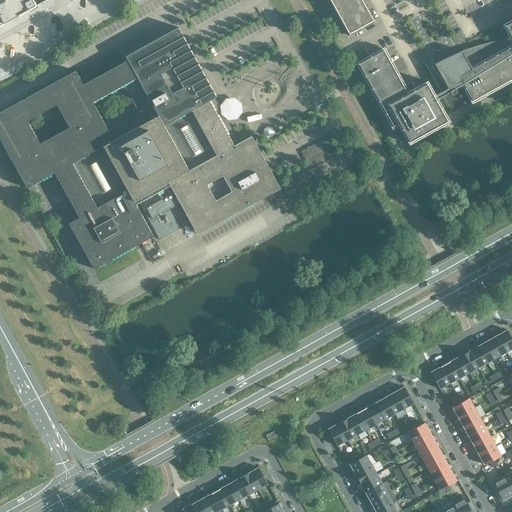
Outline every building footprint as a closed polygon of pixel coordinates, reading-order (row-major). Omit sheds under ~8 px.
[(0,0),(0,26),(12,20),(13,21),(18,18),(17,16),(29,10),(30,11),(38,7),(37,6),(33,0),(0,0)] [(329,0),(349,36),(376,22),(363,0),(329,0)] [(441,93),(444,99),(452,113),(511,80),(511,21),(505,26),(511,38),(507,41),(506,39),(491,42),(476,46),(462,51),(452,56),(452,55),(451,55),(451,54),(450,54),(449,54),(448,54),(447,55),(446,56),(445,57),(445,58),(446,59),(435,64),(448,88),(444,91),(441,93)] [(78,72),(0,109),(0,134),(26,188),(57,172),(79,218),(71,222),(93,267),(156,237),(158,239),(189,224),(193,233),(281,191),(254,134),(234,144),(219,112),(222,110),(182,26),(126,53),(129,60),(83,82),(78,72)] [(400,124),(410,143),(449,122),(438,102),(435,96),(427,83),(426,83),(414,90),(411,84),(405,87),(384,49),(358,64),(393,128),(400,124)] [(435,96),(438,102),(444,99),(441,93),(435,96)] [(241,117),(240,97),(222,98),(223,118),(241,117)] [(336,157),(326,138),(303,150),(313,169),(336,157)] [(511,348),(511,338),(507,330),(497,336),(506,352),(511,348)] [(506,352),(497,336),(488,341),(497,357),(506,352)] [(497,357),(488,341),(478,346),(488,362),(497,357)] [(488,362),(478,346),(469,351),(478,368),(488,362)] [(478,368),(469,351),(460,356),(469,373),(478,368)] [(469,373),(460,356),(450,362),(451,363),(459,378),(469,373)] [(441,368),(450,383),(459,378),(451,363),(450,362),(441,367),(441,368)] [(441,368),(441,367),(431,372),(440,389),(450,383),(441,368)] [(414,403),(405,387),(395,392),(404,409),(414,403)] [(404,409),(395,392),(385,398),(394,414),(404,409)] [(394,414),(385,398),(376,403),(385,419),(394,414)] [(475,408),(469,398),(453,407),(458,417),(475,408)] [(385,419),(376,403),(366,408),(367,409),(375,425),(385,419)] [(480,405),(475,408),(480,417),(485,415),(480,405)] [(357,413),(357,414),(366,430),(375,425),(367,409),(366,408),(357,413)] [(480,417),(475,408),(458,417),(463,427),(480,417)] [(404,409),(394,414),(397,420),(407,414),(404,409)] [(357,414),(357,413),(347,418),(357,435),(366,430),(357,414)] [(485,427),(480,417),(463,427),(469,436),(485,427)] [(357,435),(347,418),(338,424),(347,440),(357,435)] [(430,433),(424,423),(408,432),(413,442),(430,433)] [(347,440),(338,424),(328,429),(337,446),(347,440)] [(474,445),(490,436),(485,427),(469,436),(474,445)] [(274,431),(266,435),(269,441),(276,437),(277,436),(277,435),(276,434),(274,431)] [(435,442),(430,433),(413,442),(419,451),(435,442)] [(496,433),(490,436),(496,446),(501,443),(500,441),(501,441),(498,435),(497,435),(496,433)] [(357,435),(347,440),(350,445),(359,440),(357,435)] [(496,446),(490,436),(474,445),(479,455),(496,446)] [(440,452),(435,442),(419,451),(424,461),(440,452)] [(496,447),(501,456),(506,453),(501,444),(496,447)] [(496,447),(496,446),(479,455),(485,465),(501,456),(496,447)] [(429,470),(446,461),(440,452),(424,461),(429,470)] [(371,454),(367,456),(372,465),(375,463),(371,454)] [(367,456),(366,455),(350,464),(355,474),(372,465),(367,456)] [(451,471),(446,461),(429,470),(434,480),(451,471)] [(379,462),(372,466),(376,473),(383,469),(379,462)] [(372,466),(372,465),(355,474),(361,483),(377,474),(376,473),(372,466)] [(503,476),(504,476),(511,490),(511,466),(502,472),(501,472),(503,476)] [(249,473),(258,489),(268,484),(259,467),(249,473)] [(444,487),(456,481),(451,471),(434,480),(440,490),(444,487)] [(240,478),(249,495),(258,489),(249,473),(240,478)] [(382,484),(377,474),(361,483),(366,493),(382,484)] [(511,495),(511,490),(504,476),(503,476),(493,482),(499,493),(503,500),(511,495)] [(230,483),(239,500),(249,495),(240,478),(230,483)] [(388,493),(392,491),(386,481),(382,484),(388,493)] [(221,490),(230,505),(239,500),(230,483),(221,489),(221,490)] [(388,493),(382,484),(366,493),(371,502),(388,493)] [(438,491),(442,497),(448,494),(447,493),(444,487),(438,491)] [(211,494),(212,495),(220,510),(230,505),(221,490),(221,489),(211,494)] [(392,491),(388,493),(393,502),(397,500),(392,491)] [(376,511),(393,503),(393,502),(388,493),(371,502),(376,511)] [(202,499),(208,511),(217,511),(220,510),(212,495),(211,494),(202,499)] [(452,502),(454,505),(458,511),(472,511),(468,504),(465,499),(463,496),(453,502),(452,502)] [(417,502),(409,507),(411,511),(429,501),(427,497),(419,501),(417,502)] [(192,504),(196,511),(208,511),(202,499),(192,504)] [(458,511),(454,505),(452,502),(453,502),(452,499),(451,500),(440,506),(443,511),(458,511)] [(393,502),(393,503),(397,511),(399,511),(402,510),(397,500),(393,502)] [(476,511),(471,502),(468,504),(472,511),(476,511)] [(283,511),(279,503),(263,511),(283,511)] [(397,511),(393,503),(376,511),(397,511)]
